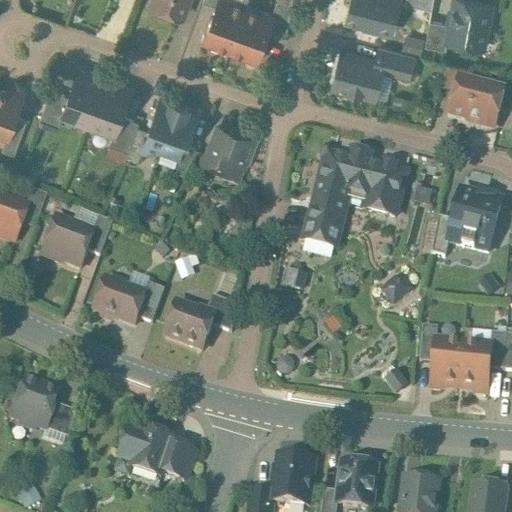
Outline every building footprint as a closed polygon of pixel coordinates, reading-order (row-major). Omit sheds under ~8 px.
[(153,0),(152,5),(158,8),(161,13),(170,17),(176,14),(183,17),(188,0),(153,0)] [(219,0),(216,7),(206,35),(204,36),(202,41),(203,44),(208,45),(211,44),(230,51),(246,6),(228,0),(219,0)] [(277,0),(272,16),(273,16),(269,26),(287,33),(293,0),(277,0)] [(399,0),(352,0),(347,21),(365,25),(364,29),(378,32),(379,29),(391,32),(399,0)] [(433,0),(405,0),(405,4),(432,11),(433,0)] [(491,5),(465,0),(454,0),(449,25),(447,41),(483,48),(491,5)] [(246,6),(230,51),(249,58),(250,61),(255,63),(258,62),(260,56),(259,54),(269,26),(273,16),(272,16),(246,6)] [(449,25),(430,21),(425,47),(446,51),(447,41),(449,25)] [(406,33),(402,49),(422,54),(426,38),(406,33)] [(414,56),(379,47),(375,61),(383,63),(383,64),(410,71),(414,56)] [(375,61),(342,53),(333,87),(374,98),(383,64),(383,63),(375,61)] [(473,71),(448,65),(441,91),(455,94),(458,80),(470,83),(473,71)] [(68,97),(62,116),(63,116),(88,126),(105,78),(91,73),(89,75),(78,71),(68,97)] [(120,84),(105,78),(88,126),(113,135),(114,135),(121,117),(131,91),(119,86),(120,84)] [(470,83),(458,80),(455,94),(449,118),(495,129),(498,118),(505,114),(506,110),(502,104),(505,92),(470,83)] [(8,93),(0,89),(0,134),(7,137),(8,138),(15,117),(24,93),(15,89),(8,93)] [(68,97),(51,91),(40,121),(59,128),(63,116),(62,116),(68,97)] [(149,132),(142,151),(160,158),(180,105),(161,98),(149,132)] [(180,105),(160,158),(178,164),(179,165),(186,146),(198,112),(180,105)] [(26,121),(15,117),(8,138),(7,137),(2,151),(14,155),(26,121)] [(139,123),(121,117),(114,135),(113,135),(109,146),(128,153),(137,128),(139,123)] [(128,153),(125,160),(138,164),(142,151),(149,132),(137,128),(128,153)] [(252,140),(218,128),(203,170),(237,183),(238,181),(240,180),(242,173),(241,171),(252,140)] [(186,146),(179,165),(178,164),(173,177),(186,182),(197,150),(186,146)] [(383,169),(369,166),(371,158),(352,153),(350,161),(333,156),(333,154),(331,150),(326,148),(321,151),(320,156),(322,160),(325,161),(304,242),(335,250),(346,205),(364,210),(363,210),(395,218),(406,175),(395,172),(396,168),(384,165),(383,169)] [(449,243),(468,249),(482,195),(463,189),(449,243)] [(46,197),(31,191),(25,208),(26,209),(20,226),(33,230),(46,197)] [(428,205),(431,193),(417,191),(415,203),(428,205)] [(504,200),(482,195),(468,249),(490,254),(504,200)] [(25,208),(0,199),(0,239),(13,245),(20,226),(26,209),(25,208)] [(54,205),(45,201),(40,215),(49,219),(54,205)] [(73,226),(55,219),(41,255),(47,257),(49,261),(57,264),(61,262),(81,269),(87,253),(94,234),(93,233),(98,219),(79,211),(73,226)] [(113,224),(98,218),(98,219),(93,233),(94,234),(87,253),(100,257),(113,224)] [(284,270),(280,286),(300,291),(304,276),(284,270)] [(400,277),(383,291),(393,304),(410,290),(400,277)] [(108,283),(104,281),(93,311),(134,327),(137,319),(146,297),(144,296),(127,290),(125,285),(113,280),(108,283)] [(165,291),(149,285),(144,296),(146,297),(137,319),(152,325),(165,291)] [(237,306),(212,297),(207,311),(216,315),(212,326),(231,334),(237,306)] [(199,313),(177,305),(164,338),(202,352),(212,326),(216,315),(207,311),(200,309),(199,313)] [(437,330),(422,328),(419,364),(433,365),(435,344),(436,344),(437,330)] [(506,336),(491,334),(490,349),(491,349),(489,371),(503,372),(506,336)] [(511,336),(506,336),(503,372),(511,372),(511,336)] [(436,344),(435,344),(433,365),(430,391),(440,392),(446,387),(459,388),(463,346),(436,344)] [(490,349),(463,346),(459,388),(472,390),(477,396),(486,397),(489,371),(491,349),(490,349)] [(57,394),(23,382),(10,420),(20,423),(19,426),(33,431),(34,428),(44,432),(53,405),(57,394)] [(76,413),(53,405),(44,432),(67,439),(76,413)] [(142,436),(129,432),(115,473),(128,478),(131,469),(161,480),(163,475),(172,447),(174,442),(144,431),(142,436)] [(195,454),(172,447),(163,475),(185,483),(195,454)] [(314,464),(278,460),(276,479),(274,479),(271,497),(271,504),(272,504),(308,508),(314,464)] [(372,511),(377,470),(341,466),(338,495),(336,508),(337,508),(368,511),(372,511)] [(434,511),(438,485),(405,481),(401,511),(434,511)] [(503,511),(506,491),(473,487),(470,511),(503,511)] [(338,495),(324,493),(321,511),(336,511),(337,508),(336,508),(338,495)] [(271,497),(252,494),(249,511),(270,511),(272,504),(271,504),(271,497)]
